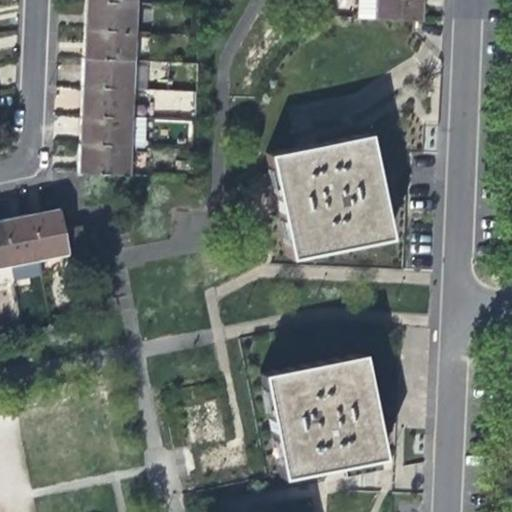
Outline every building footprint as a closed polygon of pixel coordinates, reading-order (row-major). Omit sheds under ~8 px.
[(419,9),(419,0),(360,0),(360,17),(419,19),(419,9)] [(132,33),(133,4),(83,2),(83,15),(82,30),(132,33)] [(130,62),(132,33),(82,30),(81,42),(81,59),(130,62)] [(129,91),(130,62),(81,59),(80,76),(80,88),(129,91)] [(128,119),(129,91),(80,88),(79,103),(78,116),(128,119)] [(78,131),(77,143),(127,146),(128,119),(78,116),(78,131)] [(134,118),(133,145),(144,145),(144,118),(134,118)] [(278,203),(289,255),(387,236),(368,135),(307,147),(269,154),(277,195),(278,203)] [(126,175),(127,146),(77,143),(77,158),(76,172),(126,175)] [(36,260),(64,254),(60,232),(55,211),(36,215),(27,217),(36,260)] [(0,231),(7,266),(36,260),(27,217),(12,220),(0,222),(0,231)] [(60,232),(64,254),(84,250),(79,228),(60,232)] [(362,352),(265,371),(285,475),(336,464),(381,455),(362,352)]
